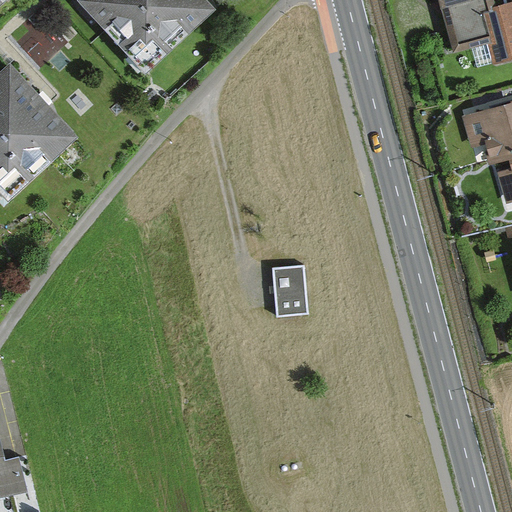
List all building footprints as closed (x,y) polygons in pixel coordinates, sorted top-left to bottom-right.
[(86,0),(142,66),(214,0),(86,0)] [(489,0),(439,0),(452,52),(489,42),(495,64),(511,59),(511,9),(493,15),(489,0)] [(47,103),(11,63),(0,73),(0,191),(8,201),(78,136),(47,103)] [(511,101),(468,113),(474,139),(489,135),(495,157),(511,153),(511,101)] [(511,165),(499,169),(506,198),(511,196),(511,165)] [(305,262),(273,265),(277,315),(309,312),(305,262)] [(0,497),(27,491),(19,456),(5,459),(1,440),(0,440),(0,497)]
